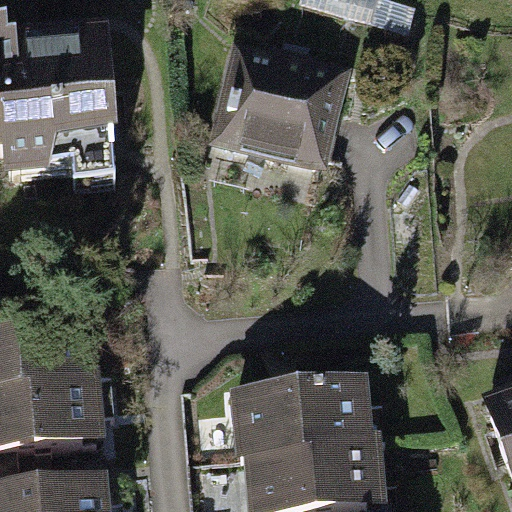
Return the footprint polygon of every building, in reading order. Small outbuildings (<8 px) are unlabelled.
[(0,156),(3,157),(5,184),(73,178),(72,164),(111,161),(101,44),(5,53),(3,36),(0,36),(0,156)] [(269,57),(266,67),(232,59),(212,143),(310,167),(331,83),(297,75),(299,64),(269,57)] [(0,396),(81,390),(76,329),(0,334),(0,396)] [(81,390),(0,396),(0,458),(14,458),(94,451),(89,389),(81,390)] [(242,462),(360,452),(355,391),(229,402),(234,463),(242,462)] [(511,481),(511,397),(486,406),(511,481)] [(360,452),(242,462),(246,511),(369,511),(375,511),(370,451),(360,452)] [(14,458),(0,458),(0,476),(16,476),(14,458)] [(16,476),(0,476),(0,499),(17,498),(16,476)] [(0,511),(98,511),(97,492),(17,498),(0,499),(0,511)]
